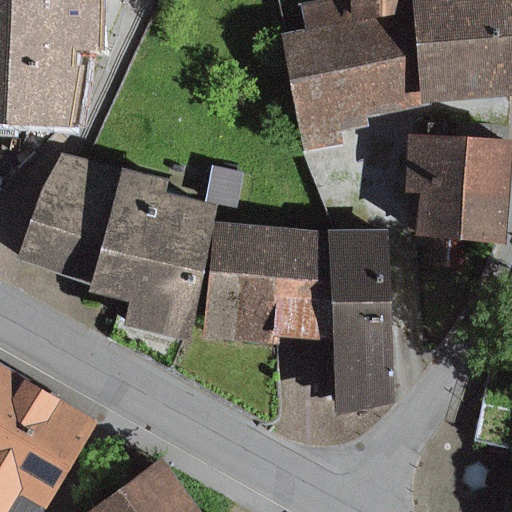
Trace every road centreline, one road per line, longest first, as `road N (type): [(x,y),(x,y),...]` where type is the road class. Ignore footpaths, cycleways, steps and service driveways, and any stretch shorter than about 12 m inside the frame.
road 1 (residential): [(341,508),(0,314)]
road 2 (residential): [(511,239),(444,375),(341,508)]
